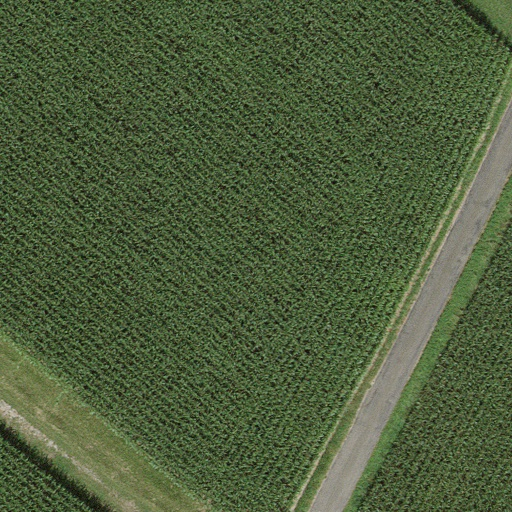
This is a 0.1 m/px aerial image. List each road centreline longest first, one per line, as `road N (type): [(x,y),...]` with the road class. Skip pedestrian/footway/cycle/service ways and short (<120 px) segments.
road 1 (unclassified): [(322,511),(448,254)]
road 2 (unclassified): [(511,114),(448,254)]
road 3 (track): [(0,428),(108,511)]
